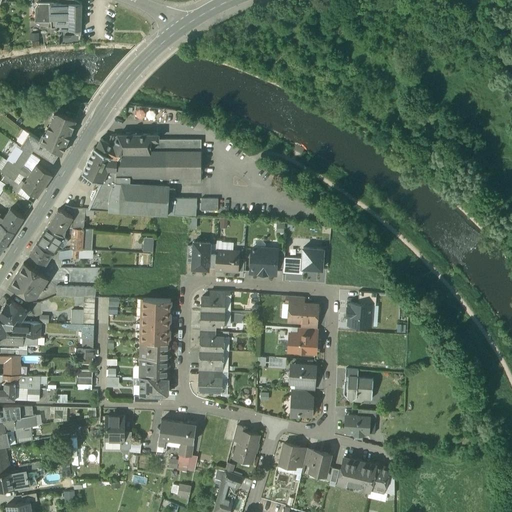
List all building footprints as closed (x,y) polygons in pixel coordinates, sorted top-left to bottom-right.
[(81,3),(76,0),(62,0),(62,3),(50,3),(51,21),(51,27),(56,26),(55,29),(75,29),(75,33),(81,33),(81,3)] [(38,2),(35,6),(36,21),(51,21),(50,3),(38,2)] [(54,113),(45,134),(43,133),(40,139),(59,152),(62,153),(76,119),(58,112),(54,113)] [(40,139),(29,133),(24,140),(27,141),(23,147),(24,148),(30,152),(33,147),(54,160),(59,152),(40,139)] [(102,181),(101,181),(89,208),(94,208),(168,214),(168,204),(174,205),(175,197),(175,188),(169,188),(170,180),(184,180),(184,181),(201,181),(201,138),(150,138),(150,133),(118,133),(113,143),(101,137),(96,147),(114,155),(102,181)] [(96,147),(94,146),(82,172),(101,181),(102,181),(114,155),(96,147)] [(24,148),(14,164),(21,169),(23,165),(31,153),(30,152),(24,148)] [(14,164),(8,161),(1,172),(5,174),(14,180),(18,172),(21,169),(14,164)] [(52,173),(33,161),(30,166),(33,168),(31,171),(29,174),(44,184),(52,173)] [(28,169),(23,165),(21,169),(29,174),(31,171),(28,169)] [(29,174),(21,169),(18,172),(24,176),(27,177),(29,174)] [(14,180),(5,174),(0,181),(4,184),(9,187),(14,180)] [(27,177),(25,180),(22,178),(19,183),(37,195),(44,184),(29,174),(27,177)] [(197,198),(175,197),(174,205),(173,214),(196,215),(197,198)] [(218,198),(201,198),(201,209),(218,209),(218,198)] [(85,208),(74,207),(73,227),(83,227),(84,227),(84,214),(85,208)] [(5,216),(1,222),(13,231),(23,216),(10,208),(5,216)] [(58,209),(48,224),(64,234),(64,232),(65,226),(66,223),(67,223),(73,215),(63,209),(59,209),(58,209)] [(0,252),(13,231),(1,222),(0,221),(0,252)] [(64,234),(48,224),(44,231),(37,242),(52,252),(64,234)] [(73,227),(72,232),(71,248),(82,249),(83,227),(73,227)] [(154,251),(154,236),(145,236),(144,251),(154,251)] [(210,242),(194,241),(193,245),(192,263),(192,267),(208,268),(208,266),(215,267),(215,266),(216,252),(209,252),(210,242)] [(52,252),(37,242),(30,252),(45,262),(52,252)] [(301,268),(302,268),(323,269),(324,247),(302,246),(301,257),(301,268)] [(276,249),(252,247),(251,271),(259,272),(260,271),(265,271),(267,273),(275,273),(275,267),(276,249)] [(82,249),(71,248),(71,256),(81,257),(82,249)] [(285,250),(276,249),(275,267),(283,267),(284,256),(285,250)] [(233,251),(216,250),(216,252),(215,266),(215,267),(215,269),(237,270),(238,258),(232,258),(233,251)] [(301,257),(284,256),(283,267),(283,271),(302,272),(302,268),(301,268),(301,257)] [(24,262),(10,283),(28,295),(36,295),(47,278),(24,262)] [(95,286),(57,285),(56,295),(84,296),(95,296),(95,286)] [(359,292),(358,303),(372,304),(376,304),(376,293),(359,292)] [(303,296),(286,295),(286,303),(290,303),(290,302),(303,303),(303,296)] [(95,296),(84,296),(83,323),(94,324),(95,296)] [(119,313),(119,297),(110,296),(110,313),(119,313)] [(210,296),(202,296),(202,310),(224,311),(224,297),(223,297),(210,296)] [(171,299),(143,298),(143,307),(169,307),(169,305),(171,303),(171,299)] [(12,300),(10,303),(6,301),(0,310),(0,320),(4,321),(14,321),(17,316),(19,317),(20,317),(22,318),(24,315),(27,310),(25,309),(12,300)] [(303,303),(290,302),(290,303),(289,318),(296,318),(296,320),(302,321),(316,322),(317,312),(314,312),(315,304),(303,303)] [(348,324),(370,325),(372,304),(358,303),(349,303),(349,307),(347,306),(347,315),(349,315),(348,324)] [(169,307),(143,307),(142,315),(170,316),(170,313),(168,310),(169,307)] [(224,311),(202,310),(201,324),(202,324),(215,324),(224,324),(224,311)] [(170,316),(142,315),(142,323),(168,324),(168,321),(170,320),(170,316)] [(40,322),(28,322),(28,329),(28,336),(37,336),(39,336),(40,322)] [(83,323),(82,323),(82,338),(93,338),(94,324),(83,323)] [(168,324),(142,323),(142,332),(170,333),(170,329),(168,327),(168,324)] [(302,327),(299,327),(298,333),(306,334),(305,339),(316,339),(317,328),(315,328),(302,327)] [(170,333),(142,332),(142,340),(168,341),(168,338),(170,336),(170,333)] [(306,334),(298,333),(291,333),(291,337),(288,339),(288,344),(290,347),(290,350),(315,352),(316,339),(305,339),(306,334)] [(3,335),(0,335),(0,343),(23,344),(23,343),(37,344),(37,336),(28,336),(3,335)] [(201,336),(200,350),(223,351),(223,337),(201,336)] [(93,338),(82,338),(82,347),(93,348),(93,338)] [(168,341),(142,340),(141,358),(167,359),(167,351),(169,349),(169,341),(168,341)] [(14,348),(0,347),(0,354),(14,355),(14,348)] [(82,347),(78,347),(78,357),(93,357),(93,348),(82,347)] [(223,351),(200,350),(200,364),(213,364),(222,365),(223,351)] [(14,355),(0,354),(0,361),(5,362),(4,375),(15,375),(19,375),(19,355),(14,355)] [(167,359),(141,358),(141,367),(147,367),(146,377),(168,377),(169,377),(169,369),(167,367),(167,359)] [(316,365),(292,364),(292,369),(291,369),(288,371),(288,374),(290,377),(291,377),(291,383),(297,383),(305,383),(306,379),(315,380),(315,378),(316,377),(316,374),(315,373),(316,365)] [(119,385),(118,367),(108,367),(109,385),(119,385)] [(358,369),(346,368),(345,381),(347,381),(357,382),(358,377),(358,369)] [(200,376),(199,376),(199,390),(221,391),(222,377),(213,376),(200,376)] [(146,377),(142,377),(140,379),(140,382),(142,384),(142,394),(140,394),(140,395),(158,395),(165,395),(168,393),(168,377),(146,377)] [(373,379),(358,377),(357,382),(347,381),(347,387),(344,389),(343,393),(348,399),(353,399),(357,396),(362,397),(363,398),(371,399),(372,391),(371,389),(371,387),(372,387),(373,379)] [(315,380),(306,379),(305,383),(297,383),(296,389),(306,390),(314,390),(315,380)] [(4,382),(0,382),(0,398),(15,399),(15,382),(4,382)] [(292,395),(291,411),(298,412),(298,414),(311,414),(312,404),(312,397),(305,396),(292,395)] [(20,405),(3,405),(4,411),(5,415),(0,415),(0,418),(0,421),(14,418),(21,417),(20,405)] [(32,405),(20,405),(21,417),(22,417),(29,416),(33,415),(32,405)] [(68,419),(68,409),(56,409),(56,419),(68,419)] [(376,410),(358,409),(358,415),(369,416),(369,419),(375,419),(376,410)] [(358,415),(345,414),(344,431),(354,431),(354,433),(363,434),(363,432),(368,432),(369,419),(369,416),(358,415)] [(29,416),(22,417),(23,422),(23,426),(25,425),(25,427),(30,426),(29,416)] [(118,416),(106,416),(105,440),(120,440),(123,440),(124,431),(124,420),(118,420),(118,416)] [(187,423),(161,420),(160,427),(157,427),(157,432),(159,432),(159,437),(167,438),(181,440),(193,442),(196,422),(188,421),(187,423)] [(30,426),(25,427),(25,425),(23,426),(15,427),(18,442),(32,440),(30,426)] [(242,427),(236,425),(233,439),(238,441),(241,431),(242,427)] [(5,430),(0,431),(0,445),(5,445),(10,444),(7,430),(5,430)] [(131,431),(124,431),(123,440),(120,440),(120,449),(129,449),(131,431)] [(246,432),(241,431),(238,441),(234,458),(251,462),(254,449),(258,435),(248,432),(246,432)] [(167,438),(159,437),(157,452),(166,453),(167,438)] [(193,442),(181,440),(179,455),(191,456),(193,442)] [(299,446),(284,443),(279,463),(295,467),(299,447),(299,446)] [(5,445),(0,445),(0,473),(10,471),(5,445)] [(307,449),(299,447),(295,467),(293,473),(301,475),(304,463),(307,449)] [(314,450),(307,449),(304,463),(311,464),(314,450)] [(330,454),(314,450),(311,464),(309,471),(325,474),(330,454)] [(191,456),(179,455),(178,460),(178,462),(187,464),(188,464),(190,457),(191,457),(191,456)] [(191,457),(190,457),(188,464),(187,464),(186,469),(194,470),(196,458),(191,457)] [(375,464),(344,457),(338,482),(346,484),(348,483),(359,485),(360,487),(369,490),(369,488),(375,464)] [(170,459),(169,467),(177,467),(178,462),(178,460),(170,459)] [(27,464),(19,466),(20,470),(27,469),(44,466),(42,461),(26,464),(27,464)] [(187,464),(178,462),(177,467),(177,469),(186,472),(186,469),(187,464)] [(61,464),(62,476),(71,475),(69,463),(61,464)] [(295,467),(279,463),(277,469),(293,473),(295,467)] [(388,468),(375,464),(369,488),(376,489),(376,487),(383,489),(388,468)] [(44,466),(27,469),(28,476),(44,474),(44,466)] [(339,469),(333,467),(330,480),(336,481),(339,469)] [(10,471),(0,473),(0,489),(29,485),(28,476),(27,469),(20,470),(10,471)] [(224,471),(218,469),(215,479),(222,480),(224,471)] [(241,476),(225,470),(224,471),(222,480),(218,496),(219,496),(224,497),(228,484),(237,487),(241,476)] [(191,486),(179,484),(178,494),(189,496),(191,486)] [(237,487),(228,484),(224,497),(232,499),(232,496),(234,489),(237,489),(237,487)] [(75,490),(65,490),(66,499),(75,499),(75,490)] [(35,493),(21,495),(23,502),(29,501),(29,502),(37,500),(35,493)] [(224,497),(219,496),(214,511),(228,511),(232,499),(224,497)] [(23,502),(7,504),(8,511),(30,511),(29,502),(29,501),(23,502)]
